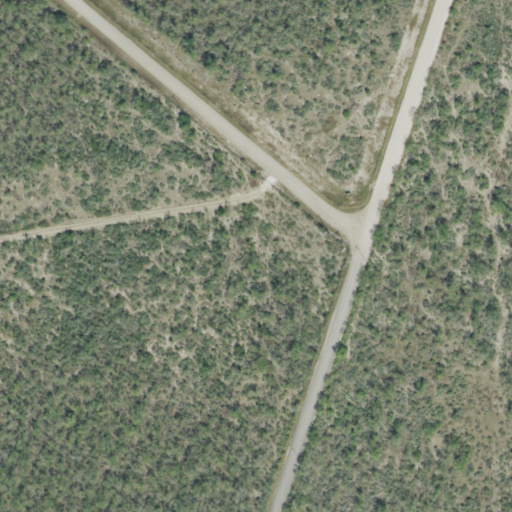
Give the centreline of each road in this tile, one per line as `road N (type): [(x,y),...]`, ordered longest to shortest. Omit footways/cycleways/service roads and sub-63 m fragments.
road 1 (residential): [(268,511),(437,0)]
road 2 (residential): [(358,240),(67,0)]
